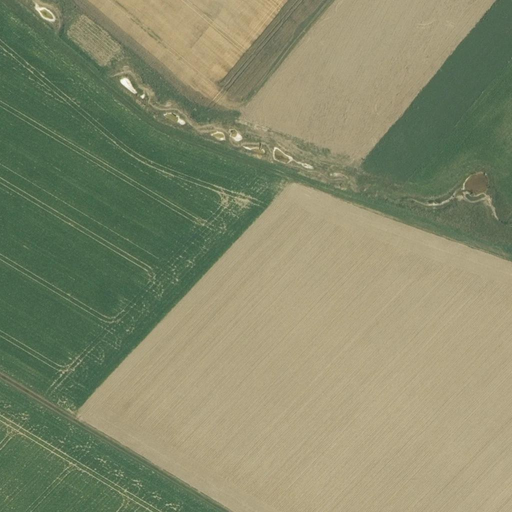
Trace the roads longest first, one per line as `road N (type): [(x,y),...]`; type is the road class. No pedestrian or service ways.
road 1 (track): [(511,258),(157,128),(6,0)]
road 2 (track): [(223,511),(0,375)]
